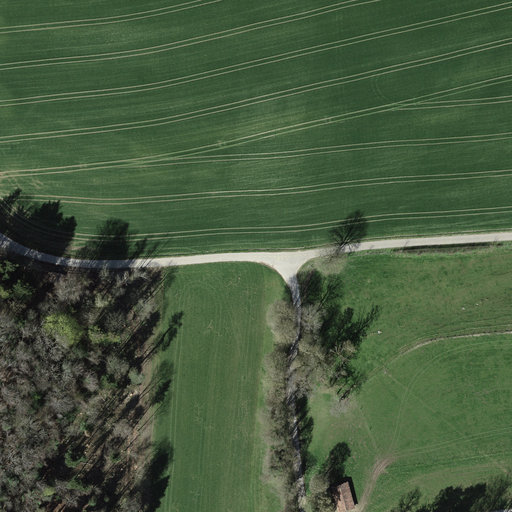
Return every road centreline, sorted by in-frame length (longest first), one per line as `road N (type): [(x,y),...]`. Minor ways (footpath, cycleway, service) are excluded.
road 1 (track): [(15,246),(101,264),(284,257)]
road 2 (track): [(511,238),(284,257)]
road 3 (track): [(284,257),(296,296),(290,404)]
